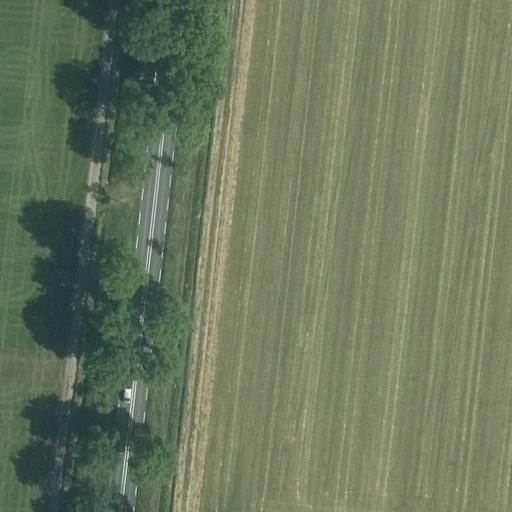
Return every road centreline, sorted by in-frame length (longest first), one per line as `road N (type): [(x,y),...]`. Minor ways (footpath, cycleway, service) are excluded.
road 1 (track): [(113,0),(53,511)]
road 2 (primary): [(176,0),(119,511)]
